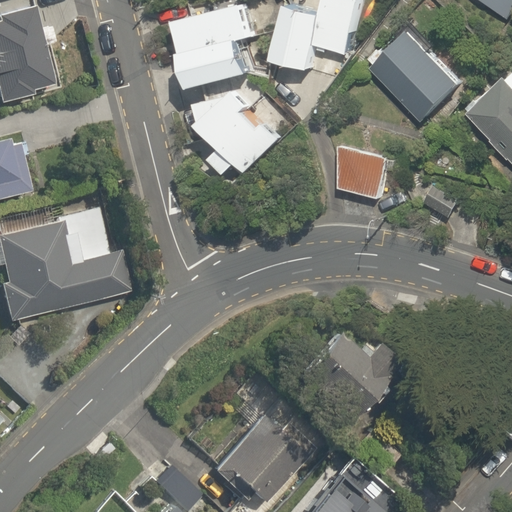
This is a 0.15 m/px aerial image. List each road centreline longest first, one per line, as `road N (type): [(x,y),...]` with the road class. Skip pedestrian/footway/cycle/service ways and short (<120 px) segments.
road 1 (tertiary): [(511,294),(403,262),(317,256),(268,265),(195,305)]
road 2 (residential): [(117,0),(195,305)]
road 3 (tertiary): [(195,305),(0,489)]
